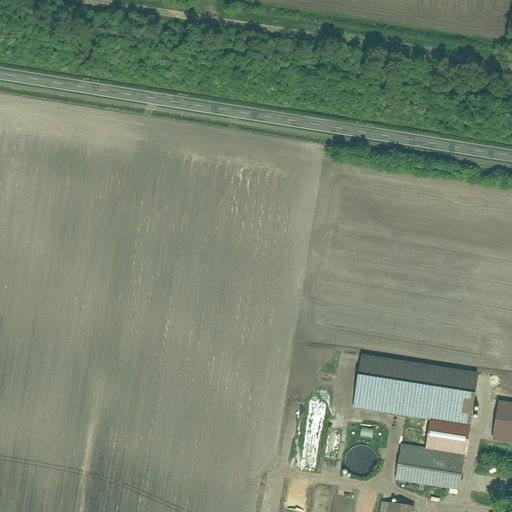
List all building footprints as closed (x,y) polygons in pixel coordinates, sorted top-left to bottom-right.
[(361,358),(353,411),(469,428),(477,376),(361,358)] [(511,404),(498,402),(492,439),(511,442),(511,404)] [(329,416),(327,467),(339,467),(341,417),(329,416)] [(361,426),(361,438),(373,438),(373,426),(361,426)] [(399,443),(392,483),(456,494),(463,455),(399,443)] [(369,476),(374,473),(377,468),(378,462),(378,457),(376,451),(371,447),(366,445),(360,444),(355,445),(350,448),(347,452),(345,457),(344,462),(346,467),(348,472),(352,475),(357,477),(363,478),(369,476)] [(381,501),(379,511),(413,511),(415,506),(381,501)]
